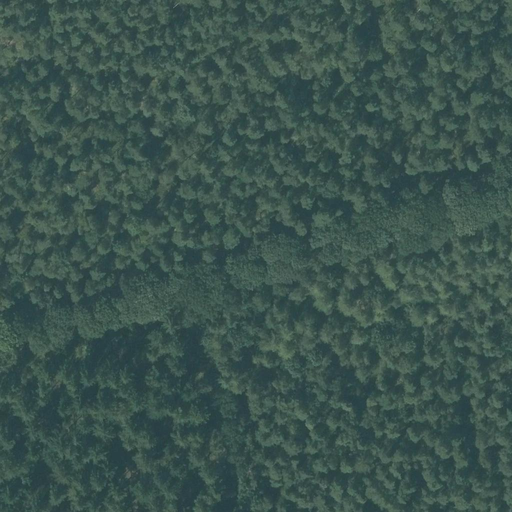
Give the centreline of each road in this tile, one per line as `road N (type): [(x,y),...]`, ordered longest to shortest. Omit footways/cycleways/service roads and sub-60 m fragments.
road 1 (track): [(511,160),(0,318)]
road 2 (track): [(511,183),(175,287)]
road 3 (track): [(175,287),(225,391),(262,511)]
road 4 (track): [(175,287),(0,343)]
